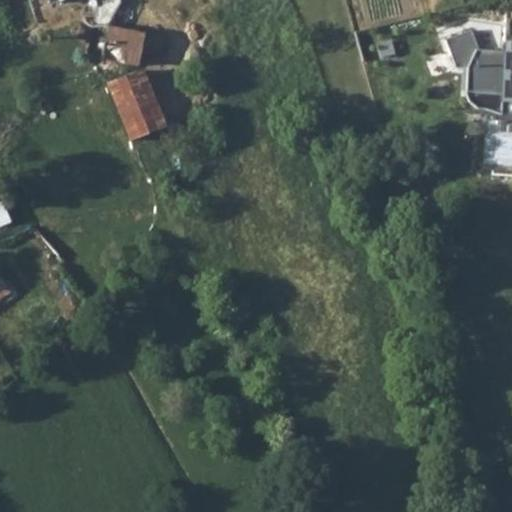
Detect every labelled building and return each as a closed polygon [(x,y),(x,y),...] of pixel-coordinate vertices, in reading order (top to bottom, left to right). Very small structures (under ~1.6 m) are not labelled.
[(93,0),(103,25),(118,28),(123,15),(123,6),(121,0),(93,0)] [(328,103),(369,93),(351,22),(339,25),(345,50),(316,58),(328,103)] [(118,28),(112,61),(146,66),(145,62),(165,59),(165,52),(168,39),(118,28)] [(511,48),(478,47),(472,30),(444,39),(454,67),(464,68),(464,90),(475,106),(493,112),(511,112),(511,48)] [(165,59),(145,62),(146,66),(149,73),(168,68),(166,64),(165,59)] [(147,77),(111,87),(131,146),(165,134),(147,77)] [(0,273),(0,297),(10,291),(0,273)]
